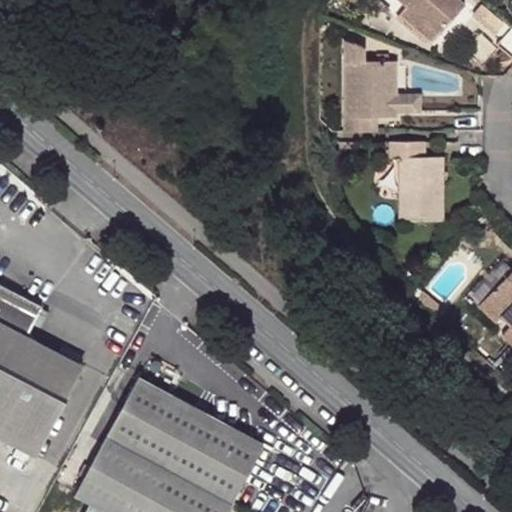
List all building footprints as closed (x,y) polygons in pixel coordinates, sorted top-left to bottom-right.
[(407,0),(422,13),(441,29),(466,1),(465,0),(407,0)] [(441,29),(422,13),(415,21),(434,37),(441,29)] [(343,36),(344,127),(369,127),(369,111),(377,112),(396,112),(396,107),(396,88),(396,55),(363,55),(364,41),(343,36)] [(396,88),(396,107),(420,107),(420,88),(396,88)] [(369,127),(377,127),(377,112),(369,111),(369,127)] [(404,154),(403,217),(445,217),(445,153),(428,153),(428,137),(392,137),(392,154),(404,154)] [(388,183),(400,184),(402,160),(391,158),(388,183)] [(470,288),(480,298),(511,267),(511,259),(505,252),(470,288)] [(511,337),(511,267),(480,298),(497,314),(503,309),(511,318),(511,320),(508,324),(504,330),(511,337)] [(0,437),(30,453),(78,363),(24,333),(39,305),(0,283),(0,437)] [(442,318),(451,325),(460,314),(451,306),(442,318)] [(497,314),(508,324),(511,320),(511,318),(503,309),(497,314)] [(216,511),(256,435),(132,369),(68,492),(86,501),(107,511),(216,511)] [(80,511),(107,511),(86,501),(80,511)]
